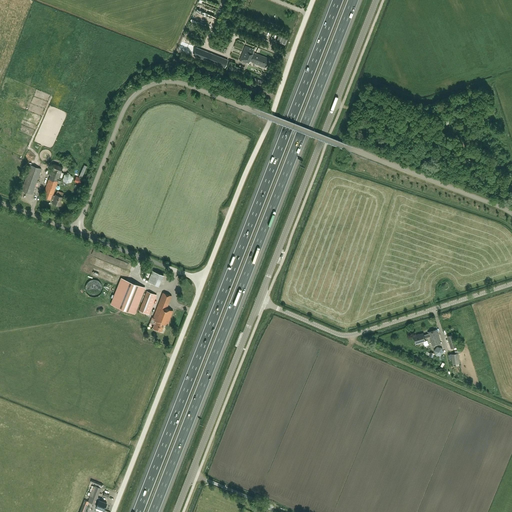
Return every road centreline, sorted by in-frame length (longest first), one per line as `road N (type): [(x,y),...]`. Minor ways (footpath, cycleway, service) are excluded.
road 1 (motorway): [(337,0),(138,511)]
road 2 (motorway): [(154,511),(353,0)]
road 3 (unclassified): [(259,300),(376,0)]
road 4 (unclassified): [(202,281),(312,0)]
road 5 (unclassified): [(76,232),(125,109),(143,89),(174,82),(256,112)]
road 6 (unclassified): [(511,213),(256,112)]
road 7 (unclassified): [(259,300),(348,335),(511,283)]
road 8 (unclassified): [(113,511),(202,281)]
road 9 (unclassified): [(176,511),(259,300)]
road 10 (track): [(511,410),(348,335)]
road 11 (unclassified): [(202,281),(76,232)]
